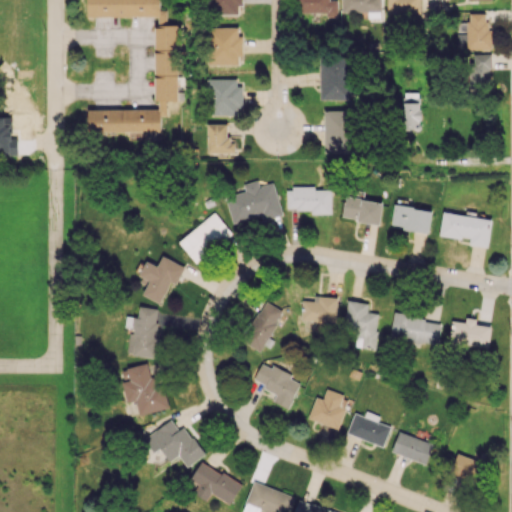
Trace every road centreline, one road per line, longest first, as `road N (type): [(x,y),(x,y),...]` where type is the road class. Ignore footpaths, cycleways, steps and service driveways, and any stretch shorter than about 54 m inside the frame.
road 1 (residential): [(444,511),(238,427),(205,374),(209,318)]
road 2 (residential): [(511,287),(299,253),(239,276),(209,318)]
road 3 (residential): [(55,0),(56,172)]
road 4 (residential): [(279,0),(280,132)]
